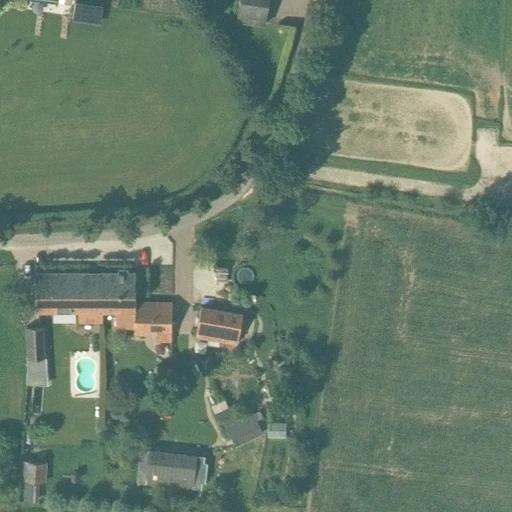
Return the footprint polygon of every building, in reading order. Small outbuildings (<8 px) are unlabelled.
[(239,0),(237,20),(265,24),(268,0),(239,0)] [(101,322),(101,310),(101,272),(36,272),(36,292),(36,310),(79,310),(79,321),(101,322)] [(136,272),(101,272),(101,310),(115,310),(115,328),(134,328),(134,334),(172,334),(171,322),(172,302),(135,302),(136,272)] [(243,312),(202,305),(196,337),(237,344),(243,312)] [(46,369),(43,326),(27,327),(29,360),(28,366),(29,370),(46,369)] [(264,433),(252,407),(223,420),(236,446),(264,433)] [(205,455),(149,448),(148,451),(141,450),(137,481),(192,488),(193,487),(201,488),(205,455)] [(48,461),(25,460),(23,480),(46,482),(48,461)]
